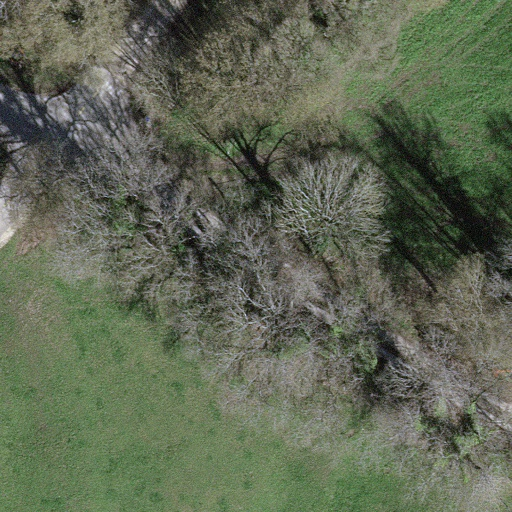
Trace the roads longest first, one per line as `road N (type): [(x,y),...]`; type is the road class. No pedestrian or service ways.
road 1 (track): [(511,414),(396,352),(183,205),(50,150),(0,118)]
road 2 (track): [(0,212),(173,0)]
